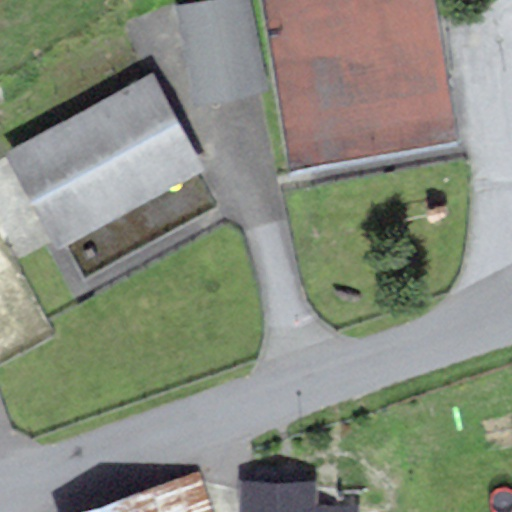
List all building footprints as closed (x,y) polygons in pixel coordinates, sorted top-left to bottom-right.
[(258,86),(241,0),(225,0),(185,8),(202,97),(258,86)] [(261,0),(290,171),(455,143),(431,0),(261,0)] [(10,155),(59,245),(201,166),(152,77),(10,155)] [(207,511),(196,476),(84,511),(207,511)] [(356,511),(357,510),(312,510),(312,484),(246,483),(246,511),(356,511)]
